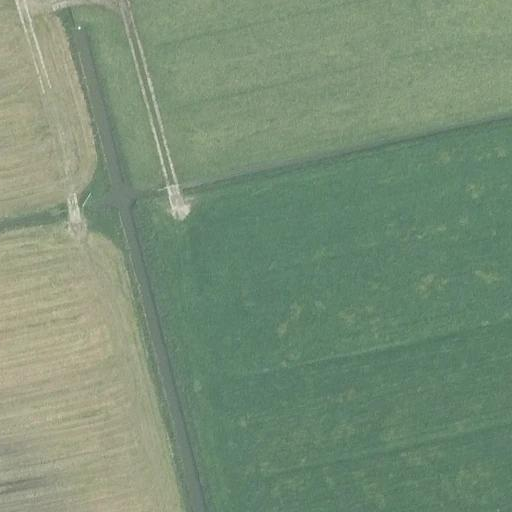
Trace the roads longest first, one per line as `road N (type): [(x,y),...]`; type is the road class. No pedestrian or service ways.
road 1 (track): [(18,12),(78,241)]
road 2 (track): [(116,0),(176,218)]
